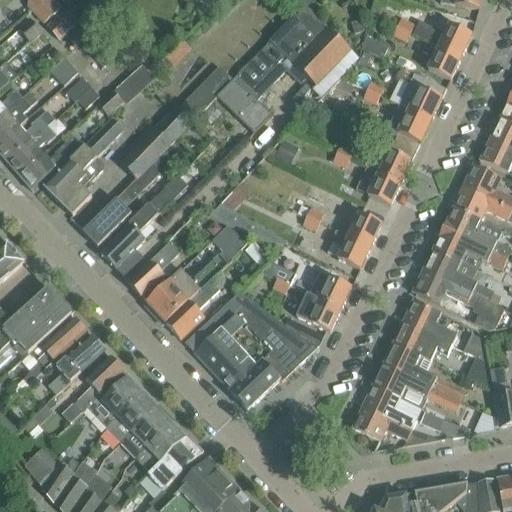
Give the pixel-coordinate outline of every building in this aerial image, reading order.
[(46,0),(29,0),(27,10),(31,14),(46,0)] [(43,27),(62,10),(51,0),(46,0),(31,14),(43,27)] [(479,12),(481,0),(441,0),(440,6),(479,12)] [(351,53),(304,8),(266,47),(267,48),(231,85),(253,106),(286,71),(301,85),(307,79),(316,89),(351,53)] [(59,44),(79,27),(65,12),(46,29),(59,44)] [(29,21),(19,31),(31,46),(42,36),(29,21)] [(402,21),(401,22),(398,30),(410,36),(414,27),(402,21)] [(461,60),(472,37),(450,27),(446,36),(420,24),(413,37),(439,49),(461,60)] [(68,41),(77,50),(92,36),(84,27),(68,41)] [(406,44),(410,36),(398,30),(394,38),(406,44)] [(362,52),(383,62),(388,50),(367,39),(362,52)] [(119,57),(111,48),(93,64),(101,73),(119,57)] [(451,83),(461,60),(439,49),(428,72),(451,83)] [(79,77),(76,73),(65,62),(52,74),(65,89),(79,77)] [(0,94),(10,86),(1,77),(10,69),(6,64),(0,69),(0,94)] [(193,123),(233,82),(220,68),(180,110),(193,123)] [(431,123),(442,100),(447,92),(414,76),(399,108),(431,123)] [(75,104),(77,102),(91,90),(82,81),(67,95),(75,104)] [(371,85),(371,86),(367,93),(380,99),(384,90),(371,85)] [(100,99),(91,90),(77,102),(86,112),(100,99)] [(0,119),(22,100),(15,92),(7,99),(8,100),(0,107),(0,106),(0,119)] [(123,104),(113,93),(98,108),(108,118),(123,104)] [(376,107),(380,99),(367,93),(364,101),(376,107)] [(0,144),(19,129),(27,121),(23,116),(37,104),(29,94),(22,100),(0,119),(0,144)] [(511,100),(510,99),(500,120),(511,125),(511,100)] [(416,155),(431,123),(399,108),(387,135),(397,139),(394,144),(416,155)] [(136,181),(192,123),(177,109),(155,132),(150,127),(116,161),(136,181)] [(0,156),(6,164),(48,128),(55,122),(48,113),(32,128),(34,129),(25,136),(19,129),(0,144),(0,156)] [(92,185),(103,173),(104,167),(97,160),(124,133),(112,120),(83,151),(82,152),(74,160),(57,176),(43,190),(72,219),(86,204),(92,199),(83,191),(90,183),(92,185)] [(511,125),(500,120),(490,141),(511,151),(511,125)] [(19,178),(43,157),(37,150),(46,143),(47,145),(55,139),(56,140),(57,139),(48,128),(6,164),(19,178)] [(74,160),(82,152),(83,151),(73,139),(64,148),(56,155),(58,157),(50,165),(43,157),(19,178),(32,193),(47,180),(64,165),(65,166),(73,159),(74,160)] [(511,151),(490,141),(480,163),(498,171),(507,176),(511,165),(511,151)] [(416,155),(394,144),(392,143),(388,153),(389,154),(383,167),(368,160),(364,169),(379,176),(401,186),(416,155)] [(338,154),(337,156),(350,162),(354,154),(341,147),(338,154)] [(337,156),(333,164),(346,170),(350,162),(337,156)] [(153,166),(98,221),(83,235),(98,250),(112,236),(132,217),(126,210),(162,175),(153,166)] [(501,181),(492,176),(473,167),(463,189),(511,212),(511,200),(495,192),(501,181)] [(390,209),(401,186),(379,176),(368,198),(390,209)] [(136,252),(146,243),(140,236),(188,188),(178,178),(100,255),(117,272),(137,253),(136,252)] [(511,212),(463,189),(453,210),(481,224),(486,212),(508,223),(511,223),(511,212)] [(288,245),(222,207),(209,220),(284,253),(288,245)] [(324,217),(311,211),(310,211),(302,207),(298,216),(306,220),(307,219),(320,225),(324,217)] [(481,224),(453,210),(443,232),(507,263),(511,252),(498,245),(503,234),(481,224)] [(371,250),(382,227),(359,216),(349,239),(371,250)] [(316,234),(320,225),(307,219),(306,220),(303,227),(316,234)] [(166,326),(211,283),(233,263),(231,261),(237,255),(248,243),(227,228),(212,243),(223,254),(191,284),(181,273),(170,283),(161,292),(147,306),(166,326)] [(507,263),(443,232),(433,253),(461,266),(467,255),(502,272),(507,263)] [(360,272),(371,250),(349,239),(338,262),(360,272)] [(256,244),(247,252),(252,258),(261,249),(256,244)] [(0,285),(24,264),(7,245),(0,250),(0,285)] [(169,266),(179,256),(169,246),(149,266),(147,264),(127,283),(128,284),(127,285),(143,302),(158,288),(166,280),(165,279),(174,270),(169,266)] [(477,274),(461,266),(433,253),(423,274),(497,310),(501,300),(494,297),(494,295),(472,285),(477,274)] [(293,280),(280,273),(272,266),(263,275),(276,282),(290,288),(293,280)] [(497,310),(423,274),(413,295),(441,308),(446,297),(475,310),(473,315),(478,318),(498,327),(504,313),(497,310)] [(341,313),(352,290),(329,279),(320,275),(309,297),(341,313)] [(285,297),(290,288),(276,282),(273,291),(285,297)] [(219,292),(211,283),(166,326),(181,342),(205,320),(198,312),(219,292)] [(0,354),(14,341),(29,357),(72,317),(48,291),(12,324),(5,331),(0,334),(0,354)] [(319,350),(319,349),(296,337),(285,329),(240,294),(200,333),(185,346),(248,413),(280,382),(282,384),(319,350)] [(330,336),(341,313),(309,297),(307,297),(297,319),(308,324),(330,336)] [(441,317),(431,312),(413,303),(403,326),(452,349),(457,338),(435,328),(441,317)] [(0,334),(5,331),(12,324),(0,311),(0,334)] [(498,327),(478,318),(474,327),(488,334),(496,333),(498,327)] [(54,367),(88,335),(75,320),(51,342),(33,358),(39,365),(24,381),(14,390),(19,397),(54,367)] [(325,338),(301,326),(289,321),(285,329),(296,337),(319,349),(325,338)] [(452,349),(403,326),(392,347),(424,362),(431,365),(436,354),(447,359),(452,349)] [(57,398),(106,354),(91,338),(57,370),(63,376),(49,389),(57,398)] [(479,342),(472,338),(464,355),(476,361),(483,364),(479,342)] [(424,362),(392,347),(383,367),(432,391),(461,405),(462,406),(467,395),(449,386),(437,381),(436,381),(419,373),(424,362)] [(88,411),(126,375),(111,359),(85,384),(92,391),(74,408),(82,417),(88,411)] [(488,392),(483,364),(476,361),(466,382),(488,392)] [(432,391),(383,367),(373,388),(400,402),(422,412),(432,391)] [(511,395),(509,396),(507,378),(505,370),(491,373),(494,391),(496,410),(500,430),(511,428),(511,395)] [(106,430),(144,394),(126,375),(88,411),(106,430)] [(400,402),(373,388),(362,410),(412,433),(417,423),(394,412),(400,402)] [(120,446),(159,409),(144,394),(106,430),(120,446)] [(74,408),(64,417),(72,426),(82,417),(74,408)] [(137,459),(173,424),(159,409),(120,446),(134,462),(137,459)] [(412,433),(362,410),(352,431),(379,444),(385,432),(407,443),(404,449),(440,443),(412,433)] [(20,434),(2,415),(0,416),(0,437),(9,446),(20,434)] [(444,436),(448,442),(472,437),(469,434),(425,415),(420,425),(444,436)] [(148,477),(188,439),(173,424),(137,459),(134,462),(148,477)] [(188,468),(203,455),(188,439),(148,477),(163,493),(189,469),(188,468)] [(221,511),(241,494),(209,461),(168,500),(170,503),(160,511),(153,511),(152,510),(149,511),(221,511)] [(59,466),(41,492),(54,506),(73,479),(75,476),(59,466)] [(511,511),(511,478),(497,481),(502,511),(511,511)] [(73,479),(54,506),(60,511),(72,511),(86,493),(88,489),(73,479)] [(499,511),(494,482),(478,485),(481,511),(499,511)] [(481,511),(478,485),(468,487),(467,493),(466,498),(466,511),(481,511)] [(449,511),(466,498),(468,487),(465,487),(415,496),(406,498),(406,497),(387,500),(386,501),(386,502),(380,511),(449,511)] [(86,493),(72,511),(96,511),(102,505),(86,493)] [(252,511),(255,509),(241,494),(221,511),(252,511)]
